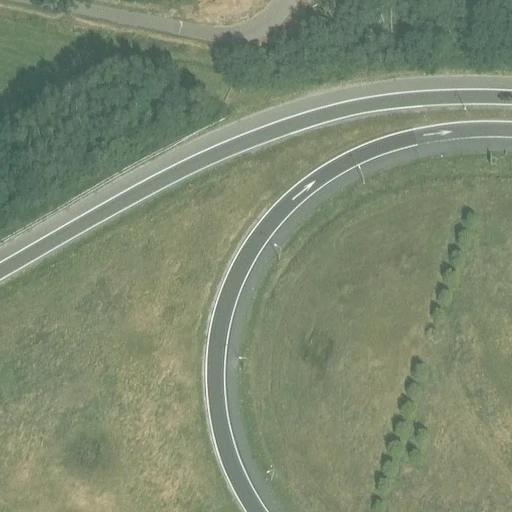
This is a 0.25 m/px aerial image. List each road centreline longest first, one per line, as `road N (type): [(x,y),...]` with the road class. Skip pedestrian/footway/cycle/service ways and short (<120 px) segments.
road 1 (motorway): [(257,511),(234,470),(216,386),(226,305),(256,243),(297,196),(355,158),(422,136),(511,130)]
road 2 (motorway): [(511,97),(421,98),(335,111),(198,162),(0,270)]
road 3 (unclassified): [(289,0),(256,31),(233,39),(36,0)]
